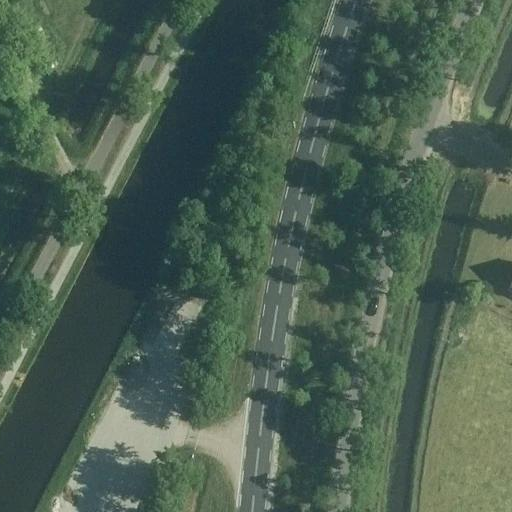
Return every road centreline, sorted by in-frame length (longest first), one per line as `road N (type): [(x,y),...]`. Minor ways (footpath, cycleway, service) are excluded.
road 1 (unclassified): [(337,511),(369,325),(405,188),(474,0)]
road 2 (primary): [(251,511),(299,185),(354,0)]
road 3 (unclassified): [(0,347),(183,0)]
